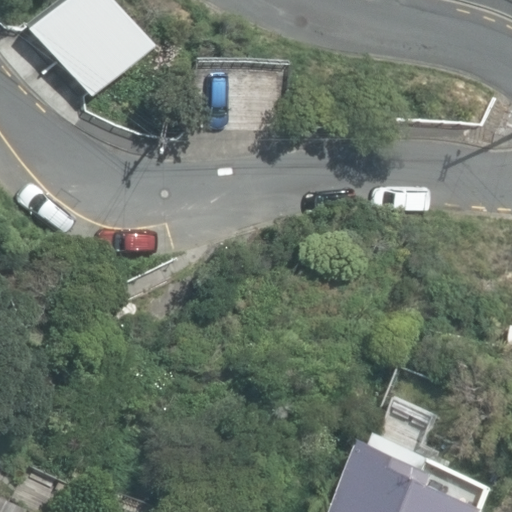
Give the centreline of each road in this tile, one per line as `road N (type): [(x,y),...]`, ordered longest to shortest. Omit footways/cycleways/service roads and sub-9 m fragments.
road 1 (residential): [(0,96),(81,166),(111,181),(169,191),(414,169),(511,177)]
road 2 (residential): [(313,0),(460,34),(511,61)]
